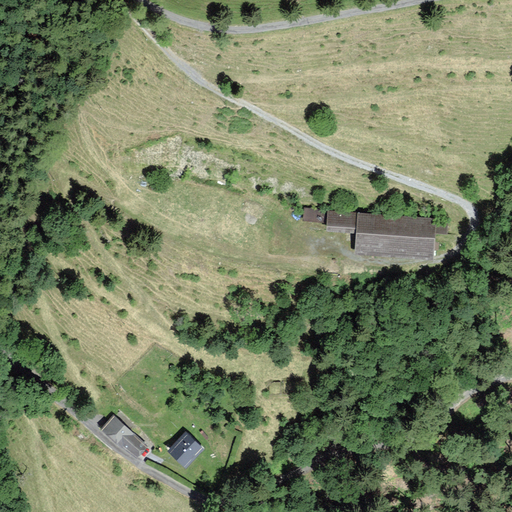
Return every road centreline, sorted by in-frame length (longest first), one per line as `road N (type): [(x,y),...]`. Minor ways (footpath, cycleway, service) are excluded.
road 1 (track): [(304,258),(256,256),(169,228),(67,171),(126,281),(164,321),(164,329),(156,328),(29,231),(21,235),(52,323),(95,404),(88,422)]
road 2 (unclassified): [(0,343),(146,469),(218,501),(337,451),(412,436),(472,388),(511,372)]
road 3 (unclassified): [(424,0),(242,30),(186,22),(139,0)]
road 4 (track): [(8,352),(49,511)]
